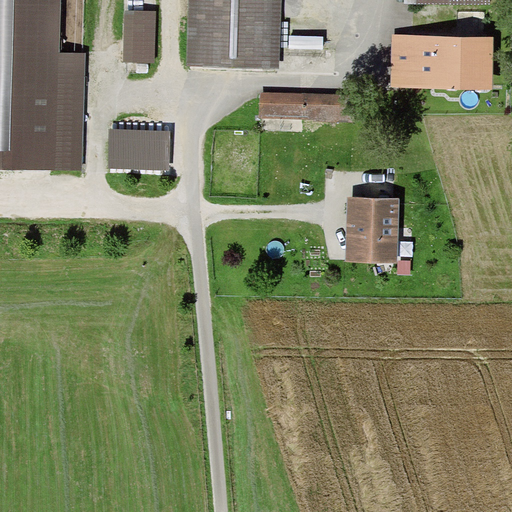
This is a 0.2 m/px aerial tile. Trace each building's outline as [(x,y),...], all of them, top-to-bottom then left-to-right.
[(0,0),(0,163),(81,165),(84,67),(60,67),(62,0),(0,0)] [(194,0),(192,59),(275,63),(277,0),(194,0)] [(491,86),(493,42),(396,39),(395,71),(409,71),(409,66),(431,67),(430,84),(491,86)] [(263,115),(355,118),(356,95),(263,92),(263,115)] [(404,204),(355,203),(353,269),(402,270),(404,204)]
